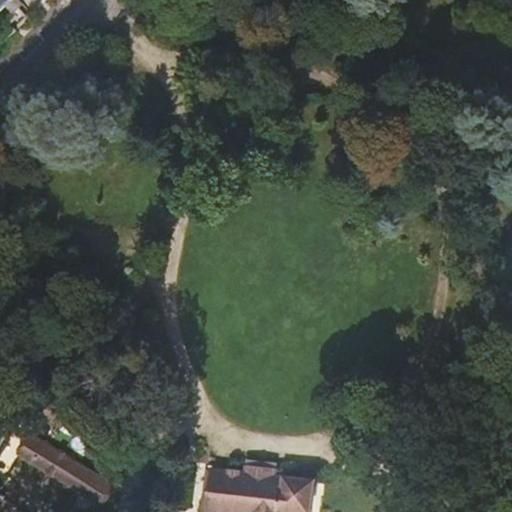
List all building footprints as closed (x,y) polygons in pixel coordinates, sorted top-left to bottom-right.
[(0,0),(0,16),(14,0),(0,0)] [(31,437),(16,458),(0,450),(0,480),(6,484),(20,461),(81,496),(71,511),(81,511),(96,505),(110,483),(31,437)] [(249,463),(248,471),(276,474),(277,466),(249,463)] [(214,484),(210,511),(314,511),(316,483),(276,479),(276,474),(248,471),(248,476),(209,471),(207,483),(214,484)] [(204,511),(210,511),(214,484),(207,483),(204,511)]
